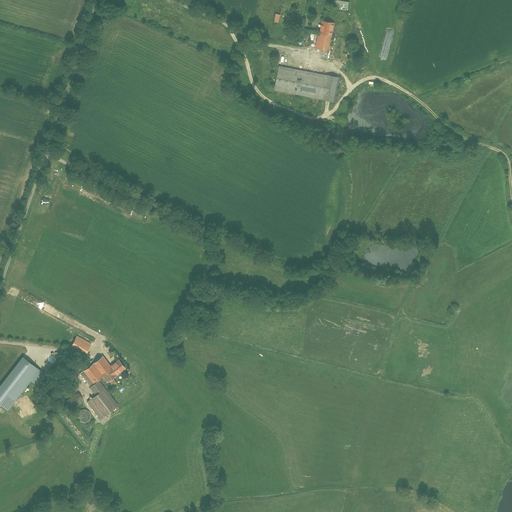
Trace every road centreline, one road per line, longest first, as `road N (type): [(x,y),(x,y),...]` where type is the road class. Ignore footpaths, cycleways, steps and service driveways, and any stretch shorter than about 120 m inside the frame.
road 1 (residential): [(0,281),(96,0)]
road 2 (track): [(511,198),(502,153),(454,133),(378,77),(365,78),(320,117),(339,123)]
road 3 (track): [(320,117),(261,93),(230,26)]
